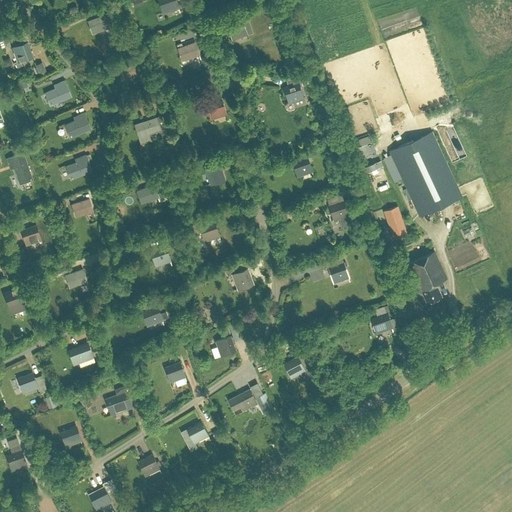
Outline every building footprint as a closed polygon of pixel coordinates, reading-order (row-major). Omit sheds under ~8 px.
[(178,7),(175,0),(159,0),(164,12),(178,7)] [(109,27),(105,14),(88,20),(92,32),(109,27)] [(247,33),(242,19),(227,24),(232,39),(247,33)] [(289,43),(286,35),(279,38),(281,46),(289,43)] [(32,56),(27,41),(12,46),(17,61),(32,56)] [(199,54),(195,41),(178,47),(182,60),(199,54)] [(46,70),(42,61),(35,64),(39,73),(46,70)] [(139,74),(135,61),(118,67),(122,80),(139,74)] [(72,96),(66,82),(44,92),(50,105),(72,96)] [(303,97),(299,82),(284,86),(288,101),(303,97)] [(226,113),(221,98),(206,103),(206,101),(198,103),(201,111),(208,109),(211,118),(226,113)] [(242,108),(240,101),(230,104),(232,111),(242,108)] [(91,128),(85,115),(64,124),(69,137),(91,128)] [(166,132),(161,115),(135,124),(141,142),(150,139),(148,133),(160,129),(162,134),(166,132)] [(395,128),(392,121),(386,124),(390,131),(395,128)] [(462,195),(432,130),(389,150),(419,215),(462,195)] [(373,147),(366,149),(369,164),(377,162),(373,147)] [(33,179),(23,151),(9,156),(19,184),(33,179)] [(177,157),(173,153),(167,158),(171,162),(177,157)] [(92,170),(87,157),(65,165),(70,179),(92,170)] [(313,172),(308,158),(294,162),(298,177),(313,172)] [(224,179),(220,164),(205,168),(209,183),(224,179)] [(386,170),(372,176),(381,197),(395,191),(386,170)] [(159,187),(158,182),(137,190),(141,202),(158,196),(155,188),(159,187)] [(93,210),(89,198),(72,203),(76,216),(93,210)] [(351,222),(344,201),(329,206),(334,220),(338,219),(340,226),(351,222)] [(408,233),(398,205),(384,210),(394,238),(408,233)] [(467,214),(460,205),(451,211),(457,220),(467,214)] [(220,236),(214,221),(200,226),(205,241),(220,236)] [(41,239),(36,224),(21,230),(27,244),(41,239)] [(171,260),(165,245),(150,250),(156,265),(171,260)] [(445,277),(433,250),(407,262),(419,289),(421,289),(427,302),(441,295),(435,282),(445,277)] [(348,276),(343,262),(329,267),(334,281),(348,276)] [(13,275),(9,263),(1,266),(4,275),(6,274),(7,277),(13,275)] [(87,280),(82,268),(66,274),(70,287),(87,280)] [(253,283),(247,268),(233,273),(238,288),(253,283)] [(26,307),(21,292),(6,298),(11,312),(26,307)] [(160,313),(157,305),(142,310),(148,325),(168,317),(165,311),(160,313)] [(385,312),(383,305),(374,308),(376,314),(385,312)] [(392,327),(387,312),(372,317),(377,332),(392,327)] [(235,350),(231,335),(216,340),(220,355),(235,350)] [(93,357),(87,342),(69,348),(74,363),(93,357)] [(305,370),(297,356),(284,363),(291,377),(305,370)] [(185,376),(180,361),(165,366),(170,381),(185,376)] [(102,368),(99,362),(93,364),(96,371),(102,368)] [(42,374),(35,377),(33,372),(18,377),(23,391),(38,387),(39,391),(46,388),(42,374)] [(272,392),(278,390),(272,374),(266,376),(272,392)] [(256,402),(249,388),(227,399),(235,413),(256,402)] [(132,406),(127,391),(106,398),(111,413),(132,406)] [(92,401),(84,395),(80,401),(87,407),(92,401)] [(75,404),(72,400),(64,404),(66,408),(75,404)] [(205,407),(199,409),(206,423),(211,420),(205,407)] [(208,434),(201,420),(187,428),(194,442),(208,434)] [(81,440),(76,425),(61,430),(66,445),(81,440)] [(220,434),(217,427),(211,430),(214,437),(220,434)] [(26,464),(21,449),(7,454),(12,469),(26,464)] [(159,468),(152,453),(138,460),(145,474),(159,468)] [(107,493),(103,486),(89,493),(96,507),(110,500),(115,509),(113,510),(114,511),(120,511),(123,510),(113,490),(107,493)]
